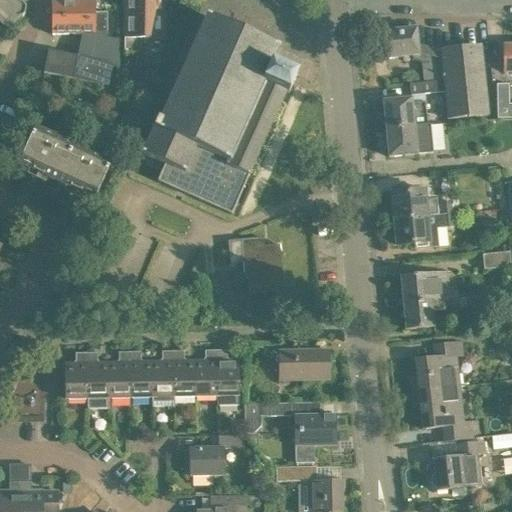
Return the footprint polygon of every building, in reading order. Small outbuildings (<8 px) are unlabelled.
[(0,0),(0,35),(5,30),(5,29),(10,23),(12,25),(18,18),(20,19),(23,16),(24,8),(21,5),(25,0),(0,0)] [(50,0),(51,36),(106,34),(105,14),(93,14),(92,0),(50,0)] [(123,0),(123,40),(124,40),(124,52),(142,52),(142,40),(143,40),(143,0),(123,0)] [(142,52),(142,66),(158,66),(158,40),(163,40),(163,0),(143,0),(143,40),(142,40),(142,52)] [(152,129),(141,155),(164,165),(157,182),(178,192),(231,215),(248,177),(285,94),(288,95),(296,77),(272,66),(279,50),(244,34),(206,17),(159,121),(156,120),(152,129)] [(443,83),(444,93),(447,121),(487,117),(480,46),(440,51),(417,46),(415,29),(379,33),(383,60),(417,56),(418,62),(421,63),(424,85),(443,83)] [(503,73),(511,73),(511,46),(503,46),(503,73)] [(43,75),(107,87),(112,65),(48,52),(43,75)] [(511,101),(508,102),(508,82),(497,82),(498,117),(511,116),(511,101)] [(411,97),(444,93),(443,83),(424,85),(410,86),(411,97)] [(411,100),(383,103),(385,131),(427,126),(424,103),(411,104),(411,100)] [(386,133),(383,133),(385,152),(387,152),(388,158),(416,156),(416,155),(430,154),(428,126),(427,126),(385,131),(386,133)] [(18,166),(93,199),(109,163),(34,129),(18,166)] [(392,194),(394,220),(451,213),(450,200),(435,201),(435,197),(423,198),(422,192),(419,192),(418,188),(408,189),(409,193),(392,194)] [(451,213),(394,220),(397,246),(414,244),(414,248),(436,246),(434,228),(453,225),(452,215),(451,213)] [(460,214),(452,215),(453,225),(461,224),(460,214)] [(262,239),(227,242),(229,265),(242,263),(244,280),(247,280),(248,295),(283,292),(278,246),(262,247),(262,239)] [(481,257),(483,271),(510,268),(508,253),(481,257)] [(400,277),(402,304),(430,301),(457,299),(456,286),(447,287),(445,273),(400,277)] [(204,282),(207,306),(219,305),(216,281),(204,282)] [(430,301),(402,304),(405,331),(432,328),(431,312),(458,310),(457,299),(430,301)] [(409,379),(411,393),(459,387),(455,358),(461,357),(460,343),(431,346),(433,360),(413,362),(415,378),(409,379)] [(193,362),(194,398),(216,398),(215,351),(204,352),(204,359),(201,362),(193,362)] [(215,351),(216,398),(217,397),(217,406),(238,406),(238,397),(238,361),(229,361),(226,359),(226,351),(215,351)] [(277,352),(278,381),(328,381),(327,351),(277,352)] [(150,363),(151,399),(151,408),(173,407),(173,398),(172,352),(161,352),(161,360),(158,363),(150,363)] [(183,352),(172,352),(173,398),(194,398),(193,362),(186,362),(183,359),(183,352)] [(115,364),(107,364),(108,400),(129,399),(129,353),(118,353),(118,361),(115,364)] [(129,353),(129,399),(151,399),(150,363),(143,363),(140,360),(140,353),(129,353)] [(64,401),(86,400),(85,354),(74,354),(75,362),(72,364),(63,365),(64,401)] [(85,354),(86,400),(87,410),(108,409),(108,400),(107,364),(99,364),(96,361),(96,354),(85,354)] [(459,387),(411,393),(413,407),(418,407),(421,431),(441,429),(442,443),(481,439),(479,423),(463,425),(459,387)] [(290,404),(245,405),(245,435),(253,435),(260,427),(260,418),(290,417),(290,404)] [(295,463),(316,463),(316,448),(334,447),(334,415),(294,416),(294,448),(295,463)] [(223,450),(243,449),(243,437),(210,438),(210,449),(188,450),(188,451),(183,451),(184,476),(189,476),(189,477),(224,477),(223,450)] [(457,458),(432,461),(435,492),(479,488),(476,457),(485,456),(484,443),(455,446),(457,458)] [(341,511),(341,481),(318,482),(317,468),(275,469),(275,483),(307,483),(307,511),(341,511)] [(70,482),(61,482),(61,493),(70,493),(70,482)] [(5,493),(0,493),(0,511),(19,511),(19,483),(8,483),(8,491),(5,493)] [(30,483),(19,483),(19,511),(56,511),(56,493),(33,493),(30,490),(30,483)] [(210,511),(243,511),(243,505),(252,505),(252,497),(211,498),(210,511)]
